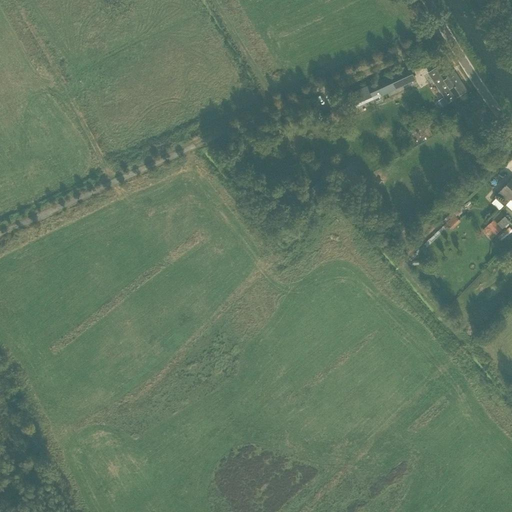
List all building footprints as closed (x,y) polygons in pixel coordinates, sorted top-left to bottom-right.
[(444,81),(455,98),(466,91),(446,62),(433,70),(441,83),(444,81)] [(346,97),(352,109),(416,80),(410,67),(346,97)] [(444,97),(439,100),(443,106),(448,103),(444,97)] [(443,116),(435,121),(440,130),(448,126),(443,116)] [(339,172),(347,185),(358,179),(349,165),(339,172)] [(495,197),(504,206),(511,197),(511,178),(495,197)] [(462,202),(468,209),(473,205),(466,198),(462,202)] [(457,206),(452,211),(456,216),(462,211),(457,206)] [(495,219),(503,227),(510,220),(502,211),(495,219)] [(451,217),(446,222),(452,230),(461,222),(458,218),(455,214),(451,217)] [(482,231),(490,240),(502,229),(494,220),(482,231)] [(497,235),(500,239),(511,229),(508,225),(497,235)] [(505,239),(502,242),(507,247),(510,245),(505,239)]
